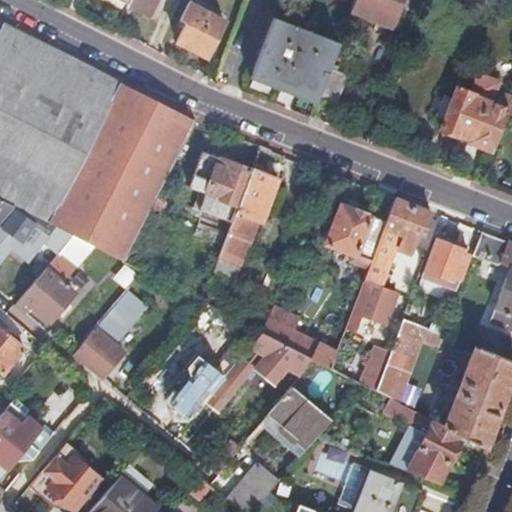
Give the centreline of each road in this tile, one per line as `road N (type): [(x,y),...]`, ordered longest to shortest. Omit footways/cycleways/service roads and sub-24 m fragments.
road 1 (residential): [(15,0),(206,96),(511,216)]
road 2 (residential): [(102,388),(0,511)]
road 3 (residential): [(102,388),(211,479)]
road 4 (residential): [(10,310),(102,388)]
